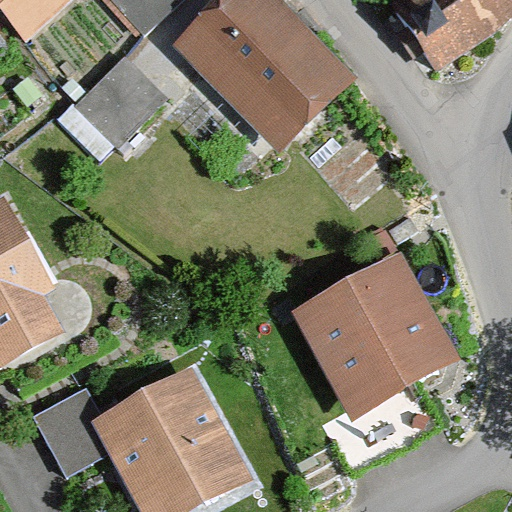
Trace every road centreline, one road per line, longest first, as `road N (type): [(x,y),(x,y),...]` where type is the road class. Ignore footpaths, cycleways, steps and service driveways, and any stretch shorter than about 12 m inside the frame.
road 1 (tertiary): [(322,0),(451,156)]
road 2 (tertiary): [(451,156),(511,348)]
road 3 (residential): [(511,445),(392,511)]
